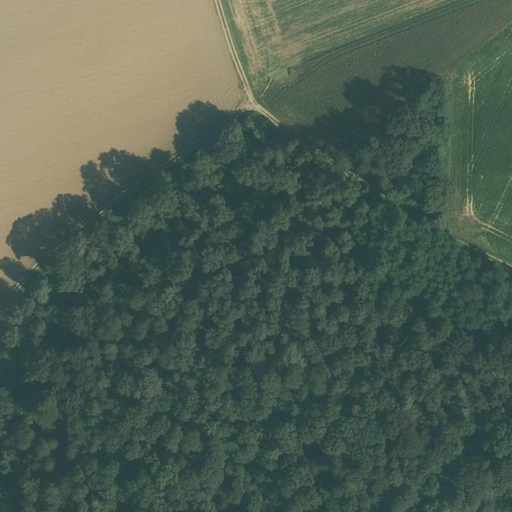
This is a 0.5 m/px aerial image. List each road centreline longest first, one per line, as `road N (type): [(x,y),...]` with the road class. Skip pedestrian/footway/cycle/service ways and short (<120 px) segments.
road 1 (track): [(222,0),(249,110),(511,279)]
road 2 (track): [(0,311),(66,242),(249,110)]
